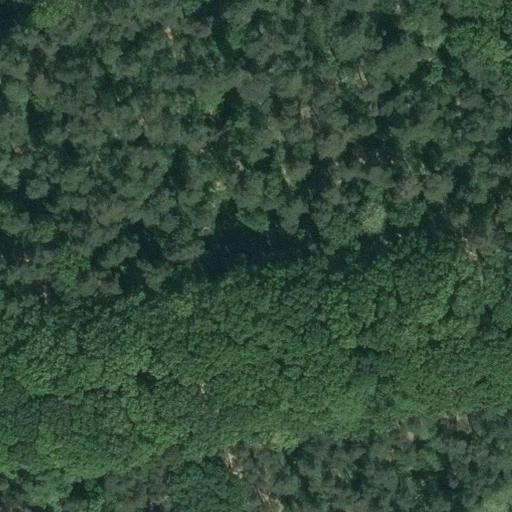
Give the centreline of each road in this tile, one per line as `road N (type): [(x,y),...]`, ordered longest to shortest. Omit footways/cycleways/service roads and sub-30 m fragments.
road 1 (unclassified): [(0,369),(511,306)]
road 2 (track): [(129,511),(111,358)]
road 3 (track): [(65,359),(68,409),(56,425),(0,440)]
